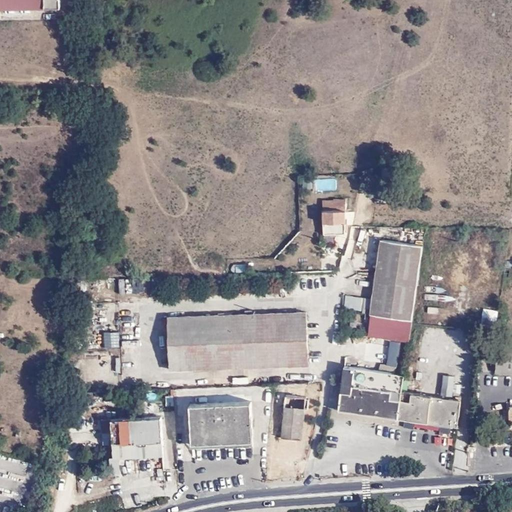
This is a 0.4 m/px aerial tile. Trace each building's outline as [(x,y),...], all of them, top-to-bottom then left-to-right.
[(317,178),(317,188),(336,188),(336,178),(317,178)] [(388,180),(379,179),(377,179),(377,189),(387,189),(388,180)] [(399,190),(399,180),(388,180),(387,189),(399,190)] [(322,199),(321,222),(327,222),(328,229),(344,229),(345,199),(332,198),(332,200),(322,199)] [(327,222),(321,222),(321,234),(344,234),(344,229),(328,229),(327,222)] [(383,239),(372,313),(387,315),(414,319),(425,245),(383,239)] [(120,293),(140,293),(140,277),(119,277),(120,293)] [(165,277),(154,277),(154,292),(165,292),(165,277)] [(308,364),(306,312),(166,318),(168,371),(308,364)] [(387,315),(372,313),(370,334),(384,336),(387,315)] [(387,365),(396,366),(399,341),(391,340),(387,365)] [(511,348),(493,348),(494,365),(494,373),(511,373),(511,348)] [(351,385),(403,393),(405,376),(345,367),(345,374),(352,375),(351,385)] [(341,410),(399,420),(403,393),(351,385),(352,375),(345,374),(341,410)] [(441,399),(414,395),(412,413),(411,422),(457,430),(462,402),(453,401),(455,377),(444,376),(441,399)] [(302,400),(304,390),(284,387),(282,406),(277,405),(276,412),(282,412),(279,437),(299,438),(300,428),(303,428),(303,422),(300,422),(301,409),(304,408),(305,400),(302,400)] [(311,391),(304,390),(302,400),(305,400),(310,401),(311,391)] [(403,393),(399,420),(411,422),(412,413),(414,395),(403,393)] [(248,402),(188,405),(189,444),(250,440),(248,402)] [(162,416),(101,419),(102,433),(112,432),(113,444),(114,444),(115,451),(110,451),(110,458),(111,458),(111,472),(120,472),(119,458),(163,455),(163,441),(162,416)] [(299,438),(279,437),(274,437),(273,444),(303,446),(304,439),(299,438)]
